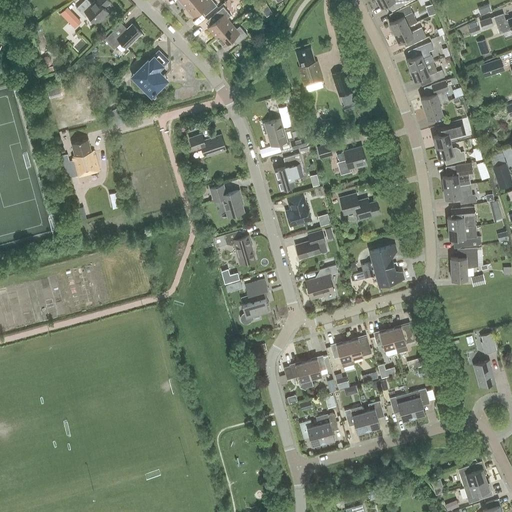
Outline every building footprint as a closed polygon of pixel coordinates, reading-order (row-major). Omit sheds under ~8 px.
[(84,0),(76,8),(85,17),(88,14),(97,24),(103,18),(102,18),(108,12),(103,7),(109,1),(107,0),(95,0),(92,4),(87,0),(84,0)] [(194,0),(185,7),(193,17),(203,8),(207,13),(217,5),(212,0),(194,0)] [(377,0),(381,7),(385,5),(391,10),(411,0),(377,0)] [(394,33),(417,21),(409,4),(398,9),(401,17),(389,23),(394,33)] [(208,27),(216,37),(231,23),(227,18),(231,15),(223,6),(214,14),(218,19),(208,27)] [(493,16),(493,17),(491,18),(490,17),(479,21),(482,29),(493,25),(496,24),(499,34),(511,29),(511,31),(511,16),(505,19),(503,13),(493,16)] [(411,31),(408,26),(417,22),(417,21),(394,33),(399,43),(411,37),(414,43),(426,37),(421,27),(411,31)] [(141,33),(132,23),(119,36),(113,30),(105,39),(114,48),(121,42),(126,47),(141,33)] [(236,29),(231,23),(216,37),(224,46),(234,38),(238,42),(247,35),(239,26),(236,29)] [(478,25),(468,28),(471,35),(480,32),(478,25)] [(480,53),(488,51),(485,38),(477,40),(480,53)] [(425,64),(433,61),(434,61),(431,54),(430,55),(429,51),(433,49),(430,41),(417,47),(420,54),(406,60),(410,70),(425,64)] [(298,66),(304,85),(322,79),(316,60),(314,61),(310,48),(296,52),(300,65),(298,66)] [(168,79),(158,69),(168,60),(159,51),(149,61),(148,60),(132,76),(151,95),(168,79)] [(92,54),(85,56),(87,62),(94,60),(92,54)] [(45,56),(42,59),(42,62),(46,66),(49,66),(51,64),(52,60),(48,56),(45,56)] [(500,58),(480,65),(484,77),(504,71),(500,58)] [(442,69),(437,71),(433,61),(425,64),(410,70),(414,80),(429,74),(432,81),(444,76),(442,69)] [(332,74),(339,96),(352,92),(344,69),(332,74)] [(424,108),(439,103),(448,100),(445,91),(448,89),(445,79),(431,84),(434,93),(420,97),(424,108)] [(47,89),(50,98),(62,94),(58,82),(54,84),(55,87),(47,89)] [(439,103),(424,108),(427,119),(443,114),(439,103)] [(119,105),(109,111),(117,125),(127,120),(119,105)] [(267,132),(271,145),(290,140),(292,149),(307,145),(304,135),(303,136),(301,129),(292,131),(291,129),(289,128),(284,129),(280,118),(262,123),(265,133),(267,132)] [(433,136),(435,147),(451,143),(449,137),(465,133),(462,120),(437,127),(439,135),(433,136)] [(204,140),(201,133),(189,137),(193,150),(201,147),(205,156),(226,149),(221,134),(204,140)] [(497,140),(491,135),(487,140),(493,145),(497,140)] [(78,176),(99,170),(93,150),(91,151),(88,139),(71,143),(75,156),(72,156),(73,160),(69,161),(67,154),(62,155),(64,162),(63,162),(68,178),(78,175),(78,176)] [(320,158),(332,155),(329,143),(317,146),(320,158)] [(452,148),(451,143),(435,147),(438,158),(452,154),(454,162),(465,159),(463,151),(460,152),(459,149),(455,147),(452,148)] [(337,158),(338,158),(339,161),(337,161),(340,174),(349,171),(348,168),(358,166),(358,167),(367,165),(362,145),(336,153),(337,158)] [(292,180),(306,176),(299,153),(283,157),(285,166),(274,169),(278,181),(277,181),(280,190),(294,185),(292,180)] [(442,176),(443,187),(469,183),(468,173),(472,172),(471,162),(456,165),(457,174),(442,176)] [(511,180),(506,162),(492,166),(499,187),(511,183),(511,180)] [(469,183),(443,187),(445,198),(459,196),(460,203),(476,201),(475,194),(471,194),(469,183)] [(228,216),(244,211),(240,198),(241,198),(239,189),(226,193),(223,184),(210,188),(213,200),(222,198),(228,216)] [(314,187),(316,196),(320,198),(325,197),(322,185),(314,187)] [(306,221),(310,214),(307,204),(306,205),(302,193),(287,198),(291,209),(286,210),(290,225),(306,221)] [(380,212),(377,200),(369,202),(367,198),(358,200),(356,193),(339,197),(344,214),(356,210),(359,219),(367,217),(367,216),(380,212)] [(496,201),(489,202),(491,211),(499,209),(496,201)] [(451,216),(447,217),(448,228),(471,226),(475,225),(473,206),(468,207),(461,207),(450,208),(451,216)] [(318,215),(321,224),(330,222),(328,213),(318,215)] [(471,226),(448,228),(449,239),(463,238),(464,245),(477,244),(479,244),(480,243),(480,236),(476,236),(475,225),(471,226)] [(324,229),(327,239),(334,237),(331,227),(324,229)] [(240,229),(223,234),(213,237),(216,246),(226,243),(235,246),(240,263),(255,259),(248,235),(242,237),(240,229)] [(327,250),(321,230),(308,234),(310,240),(295,244),(299,258),(321,252),(322,252),(326,251),(327,250)] [(499,241),(508,239),(506,231),(497,234),(499,241)] [(361,264),(363,271),(393,263),(391,253),(397,251),(395,244),(369,251),(372,261),(361,264)] [(450,257),(451,268),(467,268),(470,267),(478,266),(477,247),(464,248),(464,257),(450,257)] [(363,271),(353,274),(355,280),(376,274),(379,285),(404,278),(402,271),(396,273),(393,263),(363,271)] [(313,296),(314,297),(318,295),(319,294),(322,293),(325,294),(326,298),(335,296),(329,274),(338,272),(336,264),(319,269),(321,276),(306,280),(310,296),(313,296)] [(467,279),(467,268),(451,268),(451,280),(467,279)] [(476,279),(471,280),(473,286),(485,283),(483,274),(476,276),(476,279)] [(251,319),(251,316),(269,311),(264,296),(267,296),(265,290),(267,289),(264,278),(245,284),(248,295),(249,295),(251,302),(243,304),(245,313),(242,314),(241,317),(242,320),(243,322),(246,323),(249,322),(251,319)] [(398,326),(390,329),(397,353),(408,350),(406,343),(415,340),(410,323),(398,326)] [(383,344),(384,349),(386,354),(387,355),(397,353),(390,329),(382,331),(373,333),(377,345),(383,344)] [(497,350),(492,333),(481,335),(483,342),(488,341),(491,352),(497,350)] [(355,339),(347,341),(354,364),(352,358),(371,352),(366,335),(355,338),(355,339)] [(340,356),(341,361),(343,367),(354,364),(347,341),(339,343),(330,345),(334,358),(340,356)] [(314,358),(306,361),(311,377),(321,374),(320,370),(326,368),(322,355),(314,358)] [(480,386),(495,382),(489,360),(473,364),(480,386)] [(289,365),(290,367),(284,369),(287,379),(299,376),(301,384),(300,385),(305,388),(306,386),(311,385),(309,378),(311,377),(306,361),(298,363),(298,362),(289,365)] [(377,378),(376,372),(362,375),(363,382),(377,378)] [(327,380),(330,391),(335,389),(333,379),(327,380)] [(407,392),(408,399),(413,416),(425,413),(421,402),(429,400),(425,387),(418,389),(407,392)] [(399,408),(402,419),(413,416),(408,399),(407,392),(389,397),(393,410),(399,408)] [(369,410),(363,411),(368,429),(379,426),(376,415),(383,413),(380,400),(368,403),(369,410)] [(368,429),(363,411),(361,405),(344,410),(348,423),(354,421),(357,432),(368,429)] [(334,413),(327,414),(327,413),(316,416),(318,424),(323,441),(334,438),(331,427),(337,425),(334,413)] [(318,424),(316,416),(318,424),(312,426),(310,419),(299,422),(302,435),(308,433),(312,444),(323,441),(318,424)] [(457,468),(463,486),(486,478),(483,470),(480,461),(457,468)] [(439,478),(431,481),(435,493),(444,490),(439,478)] [(486,478),(463,486),(469,502),(492,495),(489,486),(488,487),(486,478)] [(482,511),(501,511),(500,507),(497,498),(485,503),(487,508),(482,510),(482,511)] [(459,506),(456,500),(445,504),(447,511),(459,506)]
